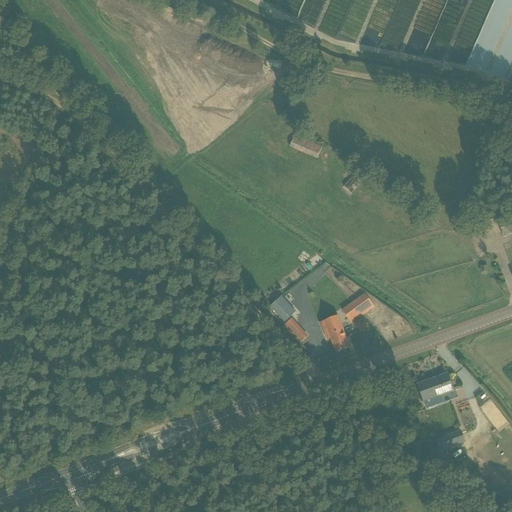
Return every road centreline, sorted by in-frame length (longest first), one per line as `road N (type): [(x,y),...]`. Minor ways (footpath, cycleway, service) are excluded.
road 1 (track): [(67,107),(323,382)]
road 2 (track): [(185,0),(314,69),(451,90),(511,118)]
road 3 (tertiary): [(220,419),(511,310)]
road 4 (track): [(0,257),(67,107)]
road 5 (tertiary): [(220,419),(138,442),(69,475)]
road 6 (tertiary): [(69,475),(220,419)]
